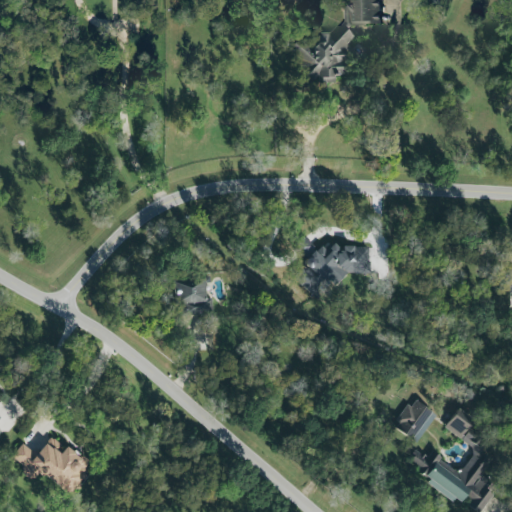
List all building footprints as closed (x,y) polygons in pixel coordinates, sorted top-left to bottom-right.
[(346,23),(380,21),(379,0),(342,0),(343,28),(316,29),(316,28),(294,29),(295,59),(297,59),(297,69),(291,69),(292,87),(317,86),(317,88),(325,88),(325,83),(334,83),(334,76),(348,75),(346,23)] [(369,247),(343,246),(339,250),(335,245),(327,244),(322,249),(313,248),(303,236),(294,244),(304,256),(304,267),(293,276),(313,300),(346,273),(368,274),(369,247)] [(212,314),(211,299),(205,299),(204,279),(174,280),(175,315),(212,314)] [(393,427),(410,439),(430,411),(412,399),(393,427)] [(412,440),(416,443),(435,416),(431,413),(412,440)] [(488,459),(480,452),(483,445),(471,437),(464,434),(467,426),(453,415),(443,428),(473,449),(469,458),(459,472),(455,470),(430,452),(426,458),(420,453),(412,450),(407,464),(424,477),(423,481),(444,497),(461,503),(467,505),(473,510),(478,511),(492,495),(486,490),(489,482),(482,476),(488,459)] [(88,461),(48,437),(38,454),(20,444),(9,461),(34,476),(36,472),(74,495),(87,472),(83,470),(88,461)]
